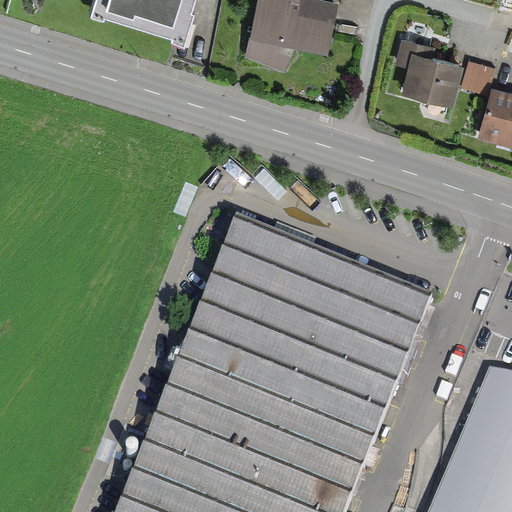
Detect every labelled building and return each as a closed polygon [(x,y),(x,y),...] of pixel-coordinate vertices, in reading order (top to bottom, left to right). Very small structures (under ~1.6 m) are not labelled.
[(198,0),(95,0),(91,17),(107,22),(109,20),(168,38),(166,46),(189,53),(199,21),(193,19),(198,0)] [(254,0),(238,53),(278,66),(286,40),(324,51),(340,1),(336,0),(254,0)] [(424,39),(401,31),(393,53),(407,57),(398,80),(447,98),(460,61),(421,47),(424,39)] [(466,58),(457,88),(481,95),(491,66),(466,58)] [(511,84),(488,78),(473,132),(511,142),(511,84)] [(296,248),(238,225),(126,511),(356,511),(408,379),(438,303),(296,248)] [(511,511),(511,398),(480,384),(451,452),(427,511),(511,511)]
